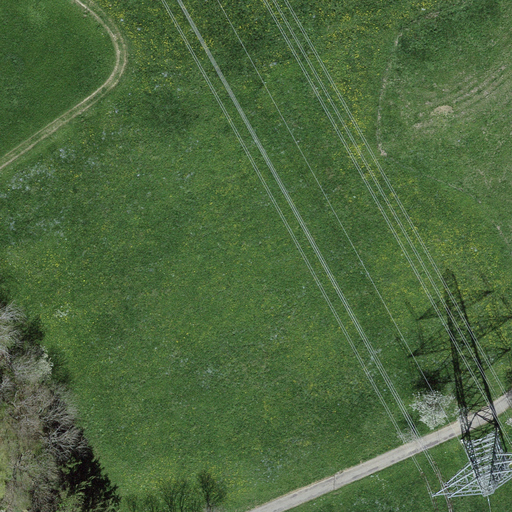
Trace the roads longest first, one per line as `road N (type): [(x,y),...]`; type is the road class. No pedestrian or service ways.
road 1 (unclassified): [(511,396),(442,435),(261,511)]
road 2 (track): [(80,0),(118,44),(118,72),(0,159)]
